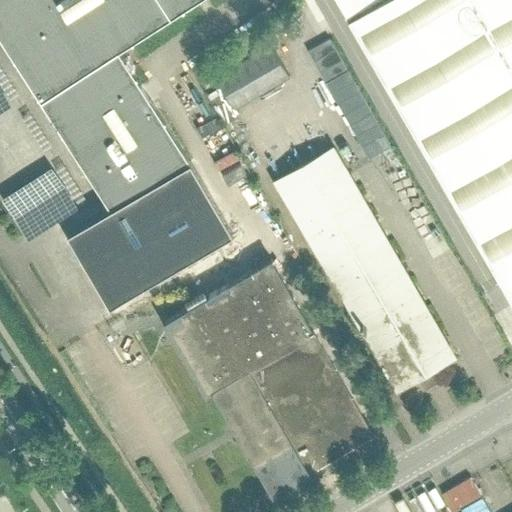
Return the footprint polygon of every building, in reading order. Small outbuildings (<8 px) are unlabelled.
[(186,258),(207,294),(209,293),(228,282),(207,246),(232,231),(190,160),(118,48),(191,0),(0,0),(0,33),(111,206),(68,231),(109,302),(186,258)] [(511,0),(339,0),(511,297),(511,0)] [(329,37),(308,49),(326,80),(325,81),(368,156),(390,144),(329,37)] [(289,74),(271,43),(216,75),(234,106),(289,74)] [(215,116),(196,127),(202,136),(220,126),(215,116)] [(240,158),(261,148),(256,138),(235,148),(240,158)] [(332,145),(276,178),(397,387),(417,375),(423,384),(438,375),(433,366),(453,354),(332,145)] [(320,470),(318,465),(373,433),(271,257),(228,282),(209,293),(207,294),(164,319),(206,391),(213,388),(273,491),(308,471),(311,476),(320,470)] [(479,494),(468,476),(439,493),(450,511),(479,494)]
